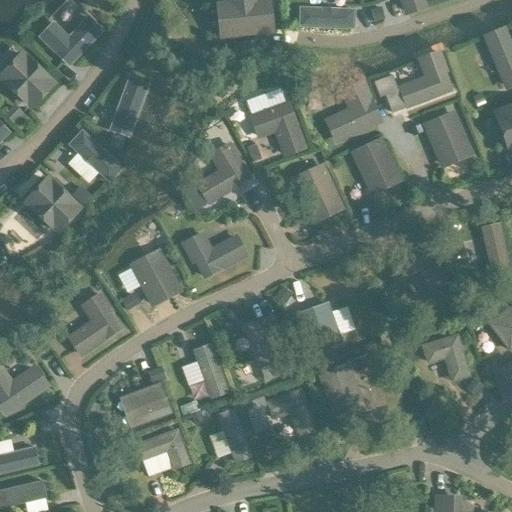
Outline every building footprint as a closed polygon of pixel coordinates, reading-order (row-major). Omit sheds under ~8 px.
[(420,0),(403,0),(407,13),(423,8),(420,0)] [(230,17),(219,19),(221,38),(246,35),(246,30),(270,27),(268,6),(256,7),(255,3),(229,6),(230,17)] [(380,8),(370,11),(373,24),(383,21),(380,8)] [(301,10),(300,28),(353,30),(353,12),(337,12),(335,10),(326,10),(323,11),(301,10)] [(53,25),(40,39),(56,54),(58,51),(72,64),(101,33),(88,20),(68,40),(53,25)] [(486,37),(485,40),(487,46),(491,47),(507,87),(511,85),(511,55),(503,33),(495,36),(492,35),(486,37)] [(255,46),(266,45),(265,34),(254,35),(255,46)] [(440,52),(416,60),(424,78),(397,89),(405,110),(452,92),(445,76),(448,74),(440,52)] [(23,57),(2,79),(31,107),(51,85),(23,57)] [(392,77),(373,84),(379,99),(385,97),(391,115),(405,110),(397,89),(392,77)] [(148,87),(130,80),(115,121),(112,122),(110,128),(111,132),(117,134),(119,133),(129,137),(148,87)] [(362,86),(344,94),(352,112),(329,123),(337,141),(375,123),(367,106),(370,104),(362,86)] [(284,104),(279,92),(264,97),(269,110),(284,104)] [(481,94),(473,98),(477,108),(486,105),(481,94)] [(269,110),(248,118),(257,141),(274,135),(283,160),(307,151),(289,102),(284,104),(269,110)] [(14,106),(4,116),(13,125),(23,115),(14,106)] [(511,109),(497,115),(511,152),(511,151),(511,109)] [(454,112),(420,127),(440,171),(474,156),(454,112)] [(419,126),(409,130),(413,139),(423,134),(419,126)] [(121,170),(82,134),(70,147),(82,158),(83,161),(89,167),(92,167),(109,183),(121,170)] [(125,140),(112,136),(109,146),(121,151),(125,140)] [(381,139),(349,154),(370,198),(402,183),(381,139)] [(217,172),(195,185),(208,208),(252,181),(230,143),(208,156),(217,172)] [(246,149),(251,164),(260,161),(255,146),(246,149)] [(312,226),(344,211),(323,165),(291,179),(312,226)] [(48,182),(27,205),(57,232),(78,210),(48,182)] [(82,190),(74,198),(82,205),(90,197),(82,190)] [(511,276),(499,225),(480,230),(492,280),(511,276)] [(203,233),(180,245),(191,267),(194,265),(204,282),(248,258),(236,236),(211,250),(203,233)] [(419,273),(430,292),(447,282),(426,245),(387,268),(398,284),(419,273)] [(160,250),(129,266),(152,310),(183,293),(160,250)] [(282,287),(274,299),(284,306),(292,295),(282,287)] [(101,293),(79,307),(89,323),(66,339),(80,360),(122,331),(111,315),(114,313),(101,293)] [(134,294),(121,302),(127,312),(140,304),(134,294)] [(453,300),(443,306),(451,317),(460,311),(453,300)] [(509,310),(503,302),(492,311),(498,319),(509,310)] [(310,357),(343,346),(328,304),(296,315),(310,357)] [(511,307),(488,326),(509,353),(511,350),(511,307)] [(242,327),(257,368),(289,357),(274,316),(242,327)] [(420,347),(426,366),(444,362),(451,384),(470,379),(457,335),(420,347)] [(214,353),(195,360),(210,401),(229,394),(214,353)] [(366,356),(354,361),(358,373),(370,369),(366,356)] [(273,365),(261,370),(265,382),(278,378),(273,365)] [(350,367),(318,379),(333,420),(364,408),(350,367)] [(162,368),(147,373),(151,383),(165,378),(162,368)] [(1,373),(0,373),(0,399),(9,412),(45,387),(34,371),(11,387),(1,373)] [(484,388),(473,380),(465,390),(476,398),(484,388)] [(131,431),(172,415),(160,384),(119,399),(131,431)] [(265,403),(272,422),(289,416),(298,439),(316,432),(301,390),(265,403)] [(261,401),(253,404),(257,414),(265,411),(261,401)] [(196,402),(186,406),(190,416),(199,412),(196,402)] [(234,465),(252,458),(235,410),(216,417),(234,465)] [(203,422),(200,413),(190,416),(194,426),(203,422)] [(166,455),(172,471),(190,465),(178,430),(136,446),(143,464),(166,455)] [(36,451),(0,459),(0,476),(40,467),(36,451)] [(119,459),(117,467),(124,469),(126,461),(119,459)] [(45,492),(0,502),(0,511),(34,511),(49,509),(45,492)] [(456,498),(433,497),(432,511),(465,511),(455,511),(456,498)]
